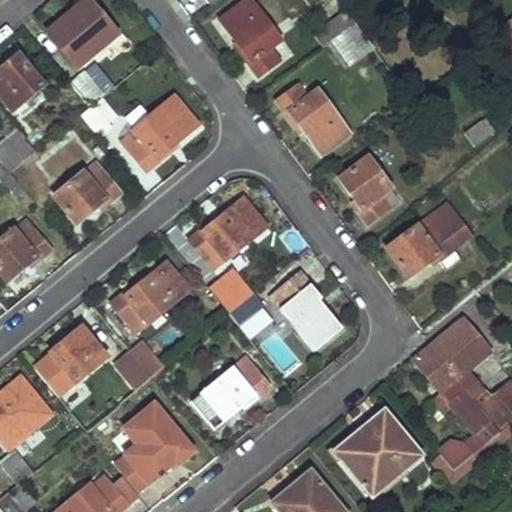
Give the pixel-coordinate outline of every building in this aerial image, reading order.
[(238,53),(257,78),(279,61),(270,49),(280,42),(249,0),(220,21),(241,50),(238,53)] [(48,34),(76,68),(116,34),(96,10),(85,19),(80,13),(67,23),(65,20),(48,34)] [(314,36),(323,49),(332,43),(349,30),(340,17),(314,36)] [(332,43),(349,67),(372,50),(355,26),(349,30),(332,43)] [(511,30),(496,42),(511,65),(511,30)] [(0,73),(0,93),(15,112),(45,88),(20,58),(0,73)] [(83,75),(71,85),(90,108),(99,101),(102,98),(83,75)] [(102,98),(118,117),(141,98),(126,78),(102,98)] [(298,128),(319,158),(349,136),(317,91),(307,98),(299,87),(276,104),(295,130),(298,128)] [(121,142),(145,172),(171,152),(168,149),(197,126),(174,98),(121,142)] [(80,117),(98,139),(109,129),(106,124),(114,118),(99,101),(90,108),(88,110),(80,117)] [(1,110),(0,110),(0,132),(8,142),(19,133),(1,110)] [(466,131),(476,149),(499,136),(489,118),(466,131)] [(28,143),(36,153),(50,141),(42,131),(28,143)] [(8,143),(25,162),(36,153),(28,143),(19,133),(8,142),(8,143)] [(8,143),(0,150),(0,164),(9,175),(10,173),(25,162),(8,143)] [(356,211),(366,225),(397,203),(387,190),(388,188),(368,160),(339,181),(359,209),(356,211)] [(54,197),(75,224),(102,202),(105,206),(120,194),(94,163),(54,197)] [(192,242),(214,269),(266,226),(247,203),(218,226),(215,224),(192,242)] [(445,207),(384,251),(405,280),(434,260),(435,262),(451,251),(468,239),(445,207)] [(280,232),(291,254),(305,247),(295,225),(280,232)] [(0,242),(0,275),(6,282),(33,259),(36,263),(50,252),(33,231),(21,241),(13,232),(0,242)] [(451,251),(437,262),(444,272),(458,262),(451,251)] [(114,307),(136,335),(190,291),(169,266),(139,291),(136,288),(114,307)] [(208,289),(229,314),(245,301),(224,276),(208,289)] [(269,301),(313,354),(340,332),(317,304),(319,302),(298,277),(269,301)] [(229,314),(242,330),(260,314),(247,299),(245,301),(229,314)] [(429,347),(456,380),(464,391),(470,398),(480,390),(467,372),(490,353),(463,319),(429,347)] [(53,357),(79,387),(109,362),(84,332),(53,357)] [(131,354),(152,379),(163,369),(143,344),(131,354)] [(129,381),(137,391),(152,379),(131,354),(116,366),(129,381)] [(35,371),(65,408),(80,395),(50,358),(35,371)] [(191,401),(214,431),(241,409),(243,411),(269,390),(243,358),(191,401)] [(111,395),(119,406),(137,391),(129,381),(111,395)] [(22,382),(0,400),(0,438),(1,441),(13,431),(20,438),(32,428),(36,432),(52,418),(22,382)] [(474,403),(500,434),(511,423),(511,386),(509,383),(489,399),(484,394),(474,403)] [(337,462),(370,500),(420,460),(383,415),(350,442),(355,448),(337,462)] [(0,442),(11,455),(37,434),(36,432),(32,428),(20,438),(13,431),(1,441),(0,442)] [(126,455),(150,484),(175,464),(177,466),(192,454),(176,434),(161,446),(152,435),(126,455)] [(1,467),(19,489),(37,475),(18,452),(1,467)] [(273,504),(280,511),(347,511),(313,474),(294,491),(290,488),(273,504)] [(139,496),(122,477),(110,487),(101,477),(58,511),(121,511),(127,507),(139,496)] [(0,504),(0,511),(20,511),(8,498),(0,504)]
